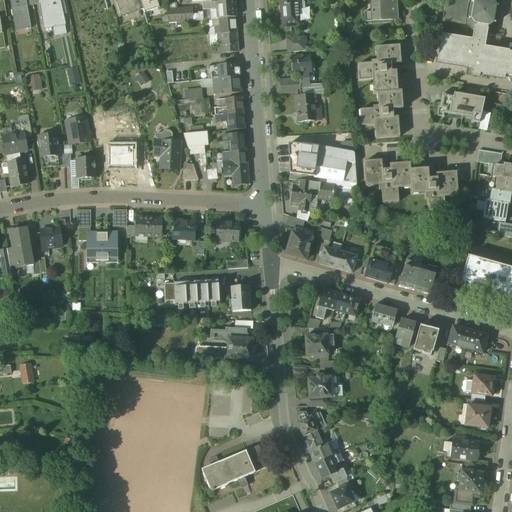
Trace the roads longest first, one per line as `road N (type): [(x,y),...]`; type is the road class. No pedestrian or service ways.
road 1 (residential): [(265,204),(104,197),(0,209)]
road 2 (tertiary): [(323,511),(287,422),(271,264)]
road 3 (residential): [(271,264),(511,330)]
road 4 (residential): [(413,0),(420,131),(511,146)]
road 5 (tertiary): [(265,204),(250,0)]
